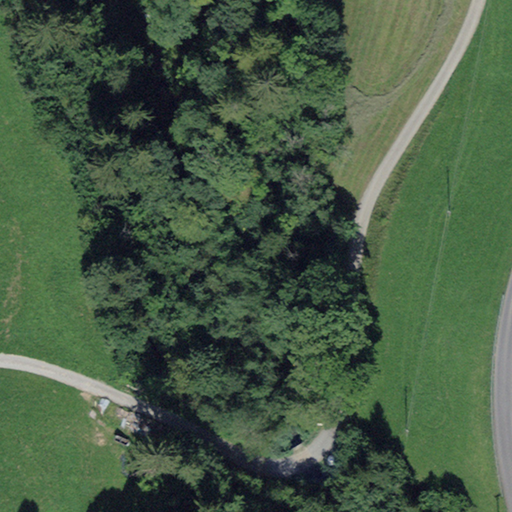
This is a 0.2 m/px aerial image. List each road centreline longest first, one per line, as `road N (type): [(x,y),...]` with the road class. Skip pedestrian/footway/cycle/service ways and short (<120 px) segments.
road 1 (track): [(479,0),(444,77),(359,218),(343,372),(329,443),(316,453),(290,467),(262,465),(130,396),(0,358)]
road 2 (unclassified): [(511,301),(501,425),(511,491)]
